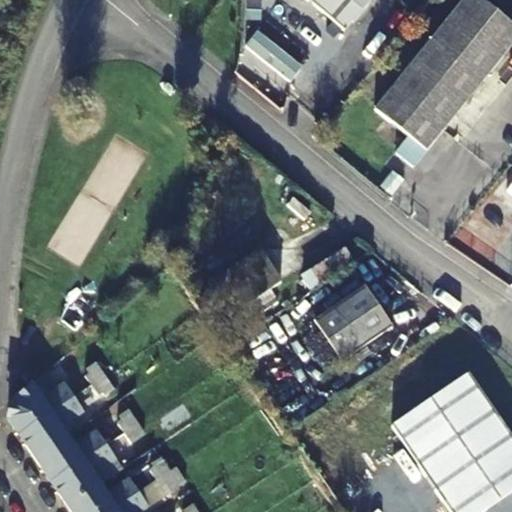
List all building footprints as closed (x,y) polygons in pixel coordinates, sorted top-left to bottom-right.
[(372,0),(306,0),(345,33),(372,0)] [(414,169),(464,108),(511,48),(511,26),(479,0),(465,0),(376,111),(409,140),(397,154),(414,169)] [(253,33),(243,50),(293,81),(303,63),(253,33)] [(260,250),(213,282),(236,316),(283,284),(260,250)] [(182,325),(196,315),(177,289),(163,299),(182,325)] [(365,289),(315,322),(342,363),(393,329),(365,289)] [(94,388),(107,379),(97,365),(89,371),(92,375),(88,378),(94,388)] [(511,440),(469,378),(393,430),(448,511),(487,511),(511,495),(511,440)] [(108,399),(116,393),(107,379),(94,388),(101,398),(105,395),(108,399)] [(42,400),(33,388),(9,408),(8,422),(20,438),(76,400),(65,384),(42,400)] [(20,438),(36,462),(69,439),(62,431),(85,414),(76,400),(20,438)] [(126,435),(139,426),(130,412),(121,417),(124,422),(120,425),(126,435)] [(140,445),(149,439),(139,426),(126,435),(133,444),(137,441),(140,445)] [(36,462),(52,485),(108,447),(97,432),(74,447),(69,439),(36,462)] [(52,485),(68,509),(101,487),(95,477),(117,461),(108,447),(52,485)] [(159,483),(172,474),(162,460),(154,465),(156,469),(152,472),(159,483)] [(173,494),(181,488),(172,474),(159,483),(166,492),(170,490),(173,494)] [(107,495),(101,487),(68,509),(69,511),(115,511),(140,495),(130,480),(107,495)] [(115,511),(145,511),(150,509),(140,495),(115,511)]
